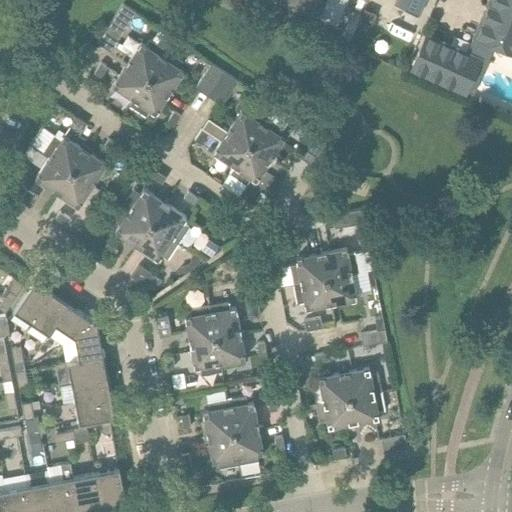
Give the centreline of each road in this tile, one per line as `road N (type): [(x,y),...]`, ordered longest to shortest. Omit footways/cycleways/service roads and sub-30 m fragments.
road 1 (residential): [(313,509),(262,245),(248,217),(40,73),(11,65)]
road 2 (residential): [(163,511),(126,314),(105,291),(0,221)]
road 3 (residential): [(313,509),(406,496),(502,500)]
